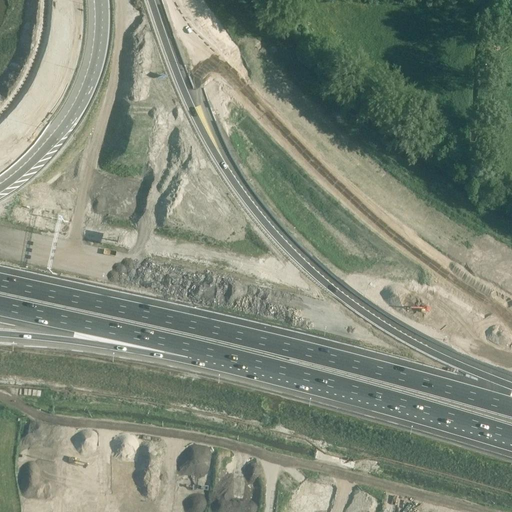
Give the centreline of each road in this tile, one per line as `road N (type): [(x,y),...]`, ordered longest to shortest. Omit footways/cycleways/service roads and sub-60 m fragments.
road 1 (motorway): [(0,250),(511,370)]
road 2 (motorway): [(511,346),(0,227)]
road 3 (motorway): [(10,336),(257,377),(511,448)]
road 4 (motorway): [(511,304),(348,190),(226,72),(170,0)]
road 5 (motorway): [(205,347),(511,429)]
road 6 (motorway): [(0,302),(205,347)]
road 7 (motorway): [(10,336),(205,347)]
road 8 (motorway): [(69,0),(67,40),(50,85),(0,145)]
